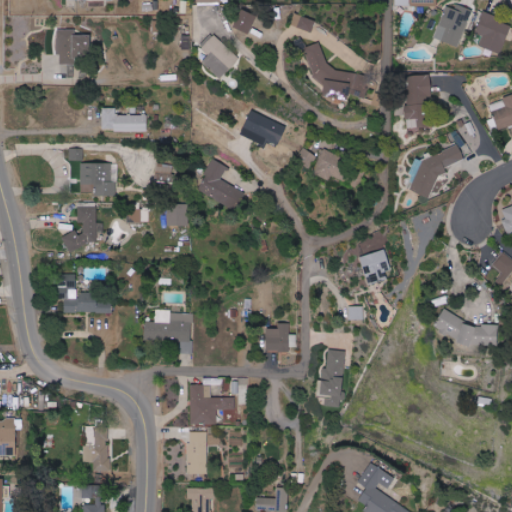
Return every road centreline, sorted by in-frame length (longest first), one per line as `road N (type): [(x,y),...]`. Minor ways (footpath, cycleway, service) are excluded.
road 1 (residential): [(143,511),(146,434),(137,406),(124,393),(59,373),(34,337),(0,149)]
road 2 (residential): [(394,0),(394,203),(383,219),(312,247),(271,185)]
road 3 (residential): [(124,393),(132,378),(153,372),(301,371),(312,247)]
